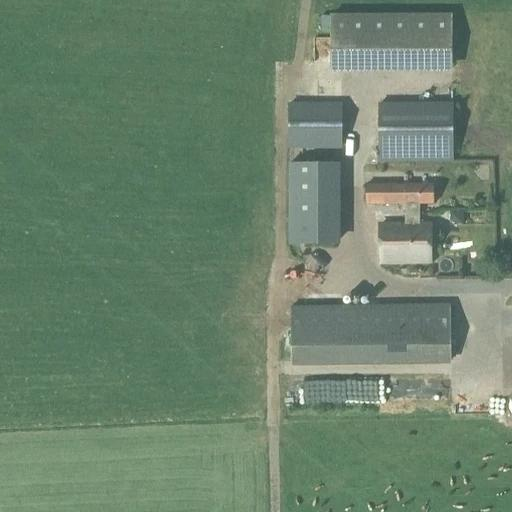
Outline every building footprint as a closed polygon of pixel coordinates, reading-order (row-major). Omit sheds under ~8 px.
[(330,66),(451,64),(451,16),(329,17),(330,66)] [(288,149),(342,149),(343,103),(289,103),(288,149)] [(452,103),(380,104),(380,158),(453,158),(452,103)] [(381,264),(383,264),(431,263),(430,224),(420,225),(419,204),(433,203),(433,185),(367,186),(367,204),(405,203),(406,225),(381,225),(381,264)] [(304,276),(333,277),(335,250),(305,249),(304,276)] [(292,366),(452,364),(451,304),(383,305),(291,307),(292,366)]
